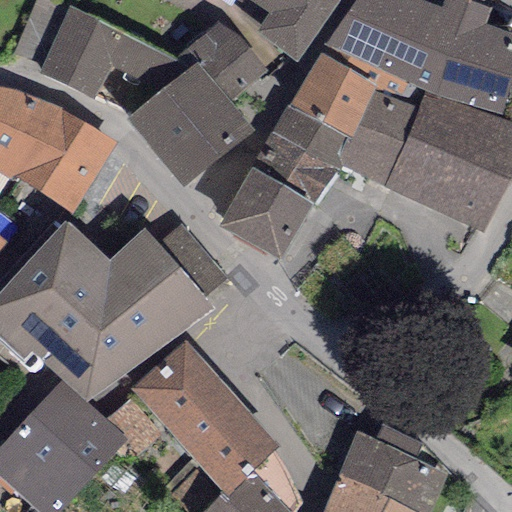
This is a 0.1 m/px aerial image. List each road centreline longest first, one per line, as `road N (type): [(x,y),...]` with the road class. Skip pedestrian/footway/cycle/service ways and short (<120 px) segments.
road 1 (residential): [(305,511),(296,467),(246,385),(288,313),(101,120),(46,92),(0,82)]
road 2 (unknown): [(340,336),(447,442),(472,511)]
